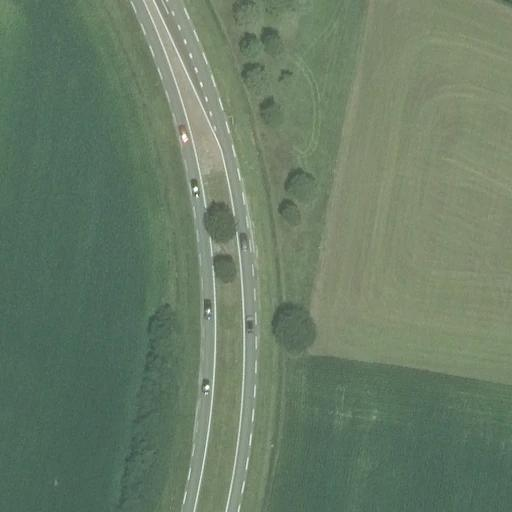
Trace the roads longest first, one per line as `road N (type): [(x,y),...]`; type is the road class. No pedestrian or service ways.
road 1 (primary): [(135,0),(184,132),(203,234),(207,379),(187,511)]
road 2 (primary): [(232,511),(249,383),(243,235),(219,124),(173,0)]
